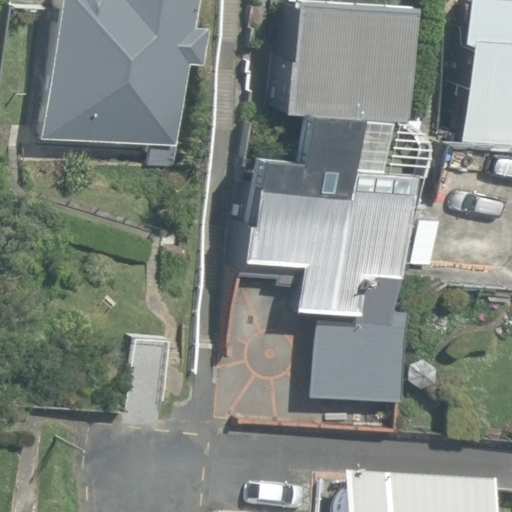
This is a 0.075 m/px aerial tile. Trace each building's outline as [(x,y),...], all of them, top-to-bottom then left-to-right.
[(44,0),(36,134),(173,143),(178,60),(191,61),(193,26),(180,25),(181,0),(44,0)] [(302,393),(390,397),(398,165),(327,162),(329,108),(374,110),(378,0),(268,0),(265,104),(280,105),(278,147),(237,146),(234,211),(225,210),(223,267),(262,268),(261,279),(285,280),(284,305),(305,306),(302,393)] [(446,137),(511,140),(511,0),(456,0),(455,32),(451,32),(446,137)] [(38,343),(30,400),(113,411),(120,353),(38,343)] [(334,511),(477,511),(479,486),(337,475),(334,511)]
